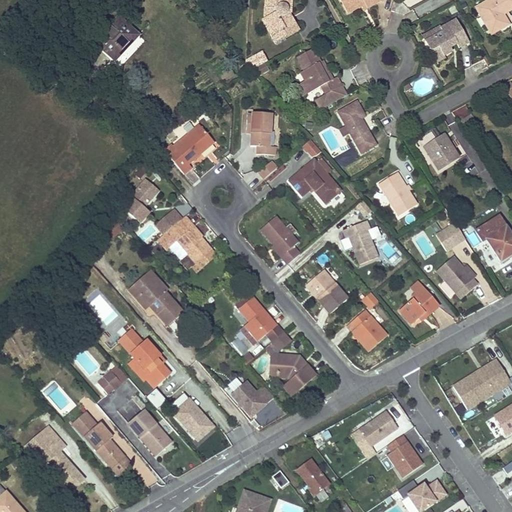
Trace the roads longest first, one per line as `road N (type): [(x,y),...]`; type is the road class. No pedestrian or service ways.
road 1 (residential): [(150,511),(360,390)]
road 2 (residential): [(221,216),(360,390)]
road 3 (residential): [(394,57),(391,98),(410,119),(511,68)]
road 4 (residential): [(402,366),(494,511)]
road 5 (residential): [(402,366),(511,306)]
road 6 (unknown): [(447,104),(511,208)]
